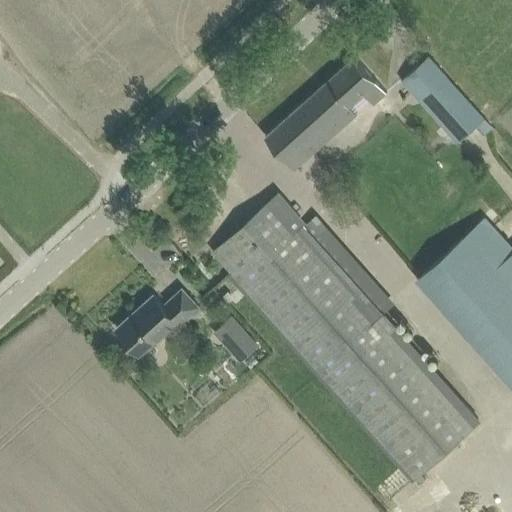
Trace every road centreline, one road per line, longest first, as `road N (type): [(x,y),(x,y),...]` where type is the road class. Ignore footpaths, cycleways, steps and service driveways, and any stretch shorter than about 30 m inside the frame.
road 1 (tertiary): [(337,0),(0,315)]
road 2 (unknown): [(234,99),(511,384)]
